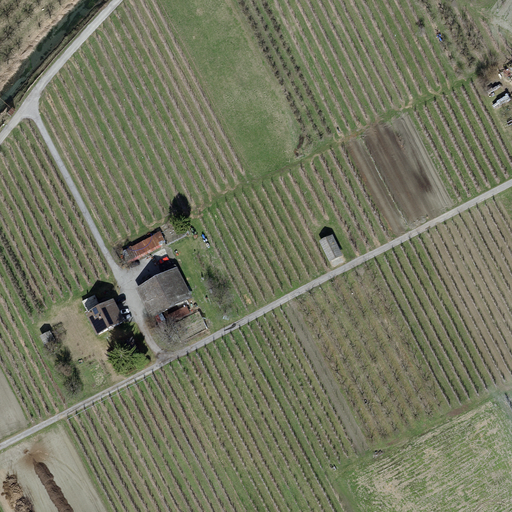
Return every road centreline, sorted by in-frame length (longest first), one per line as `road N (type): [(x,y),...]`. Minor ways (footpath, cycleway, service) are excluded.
road 1 (track): [(0,445),(511,182)]
road 2 (unclassified): [(162,363),(28,101),(118,0)]
